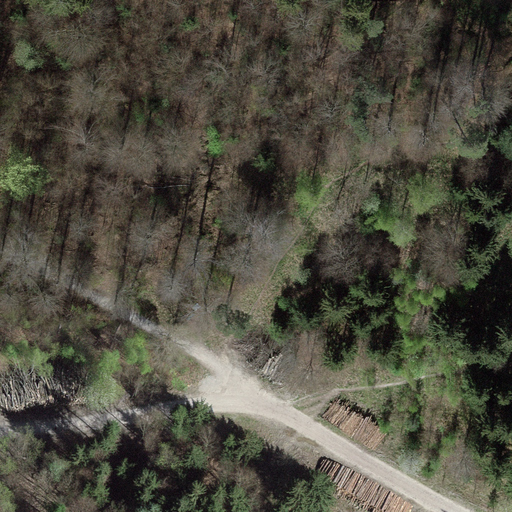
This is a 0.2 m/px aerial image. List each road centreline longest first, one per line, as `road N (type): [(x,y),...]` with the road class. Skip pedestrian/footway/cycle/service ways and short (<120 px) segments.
road 1 (track): [(253,395),(204,356),(0,255)]
road 2 (track): [(0,430),(253,395)]
road 3 (track): [(451,511),(253,395)]
